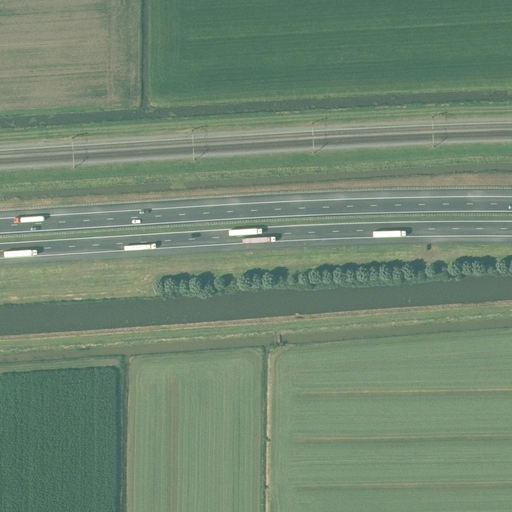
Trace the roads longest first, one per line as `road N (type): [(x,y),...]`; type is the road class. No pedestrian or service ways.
road 1 (motorway): [(0,251),(511,228)]
road 2 (motorway): [(511,204),(0,226)]
